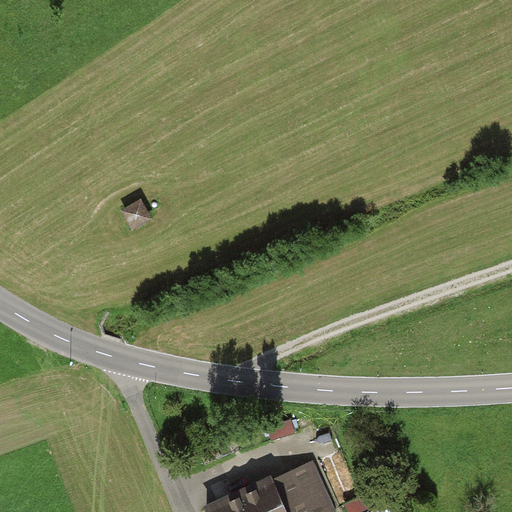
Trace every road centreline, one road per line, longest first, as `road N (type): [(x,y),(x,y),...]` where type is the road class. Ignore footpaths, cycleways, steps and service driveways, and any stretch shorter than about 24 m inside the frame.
road 1 (tertiary): [(0,305),(79,346),(180,372),(302,389),(511,389)]
road 2 (track): [(230,380),(511,271)]
road 3 (track): [(134,362),(131,391),(180,511)]
